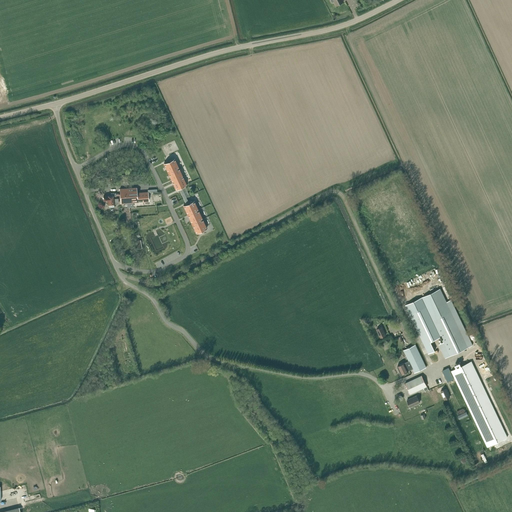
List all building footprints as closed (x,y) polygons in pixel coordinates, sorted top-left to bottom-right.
[(164,163),(168,172),(179,167),(175,158),(164,163)] [(179,167),(168,172),(172,181),(176,189),(179,188),(180,192),(185,202),(188,201),(183,190),(181,187),(187,184),(183,176),(179,167)] [(137,187),(120,189),(121,203),(149,201),(148,192),(137,193),(137,187)] [(117,196),(117,194),(117,192),(112,193),(112,195),(108,195),(104,196),(104,201),(108,200),(109,204),(109,207),(115,207),(115,204),(119,203),(119,198),(115,199),(115,196),(117,196)] [(194,201),(183,206),(187,215),(198,210),(194,201)] [(198,210),(187,215),(196,233),(207,228),(198,210)] [(455,309),(433,320),(426,306),(410,314),(425,344),(441,337),(443,342),(439,344),(445,358),(473,345),(455,309)] [(377,329),(380,334),(381,337),(386,335),(382,327),(377,329)] [(403,350),(408,359),(412,368),(414,373),(426,367),(415,344),(403,350)] [(412,368),(408,359),(405,361),(404,363),(398,367),(402,374),(409,371),(408,370),(412,368)] [(461,366),(451,371),(467,403),(472,414),(482,410),(477,398),(461,366)] [(448,367),(442,370),(448,381),(454,378),(448,367)] [(422,375),(405,383),(411,394),(427,386),(422,375)] [(446,388),(441,391),(445,399),(450,397),(446,388)] [(417,395),(407,400),(410,407),(420,402),(417,395)]
